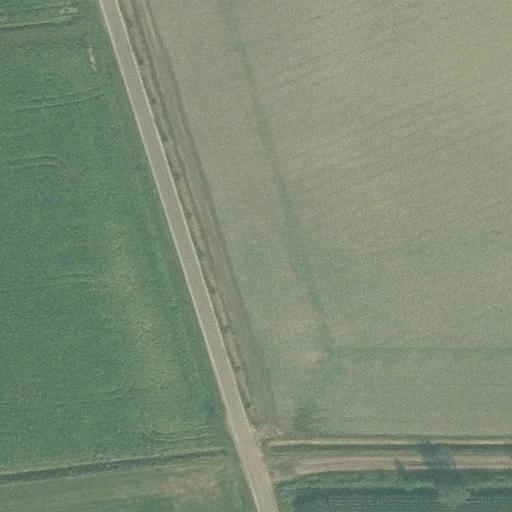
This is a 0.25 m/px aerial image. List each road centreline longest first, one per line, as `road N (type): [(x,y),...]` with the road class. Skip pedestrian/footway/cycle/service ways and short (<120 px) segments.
road 1 (unclassified): [(271,511),(109,0)]
road 2 (track): [(511,478),(262,482)]
